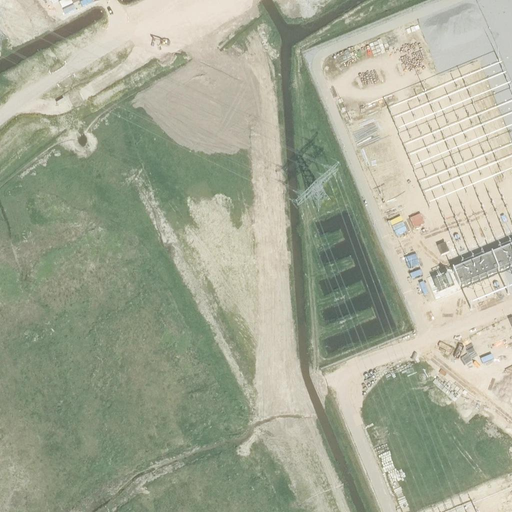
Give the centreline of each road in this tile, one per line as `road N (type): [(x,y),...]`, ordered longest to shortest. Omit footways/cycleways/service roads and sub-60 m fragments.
road 1 (unclassified): [(0,161),(63,110),(185,43),(217,12)]
road 2 (unclassified): [(217,12),(174,18),(0,143)]
